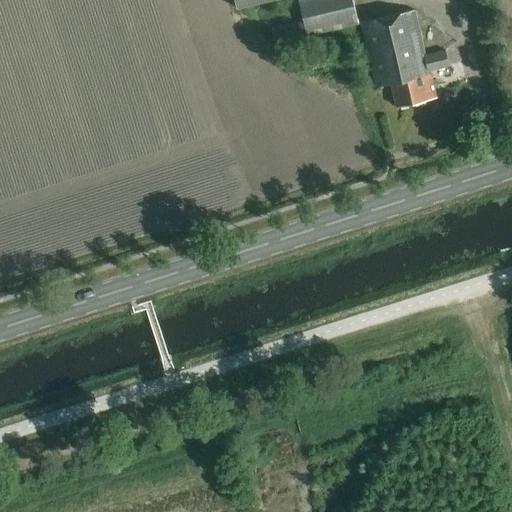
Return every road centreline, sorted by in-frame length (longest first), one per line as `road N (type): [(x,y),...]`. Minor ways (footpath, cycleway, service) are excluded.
road 1 (primary): [(0,329),(511,166)]
road 2 (unclassified): [(511,275),(0,437)]
road 3 (track): [(479,285),(511,426)]
